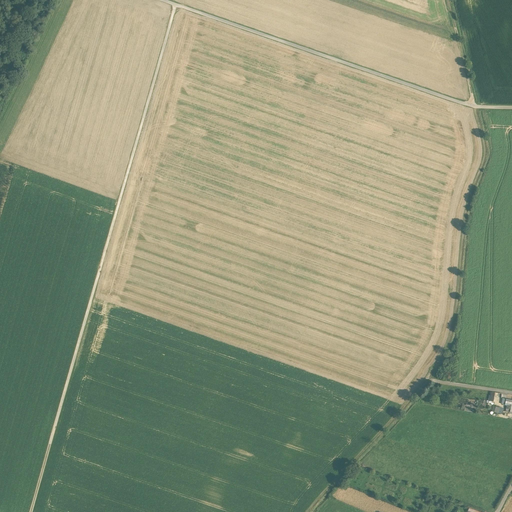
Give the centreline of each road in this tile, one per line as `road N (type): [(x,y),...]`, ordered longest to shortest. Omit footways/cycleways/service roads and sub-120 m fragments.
road 1 (track): [(31,511),(174,4)]
road 2 (track): [(473,106),(160,0)]
road 3 (track): [(305,511),(425,377)]
road 4 (track): [(57,0),(0,124)]
